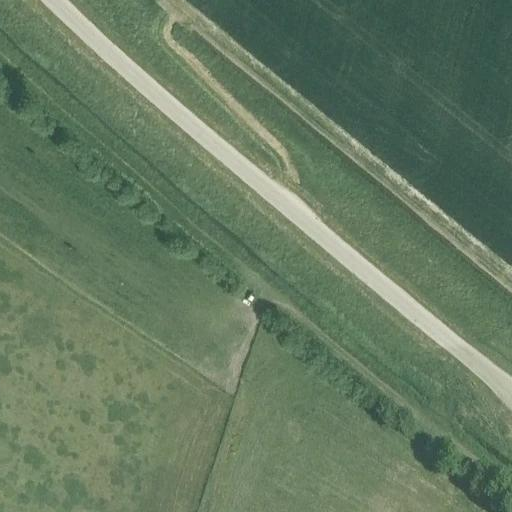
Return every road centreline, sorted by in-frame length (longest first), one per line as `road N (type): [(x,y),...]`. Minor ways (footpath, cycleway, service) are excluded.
road 1 (unclassified): [(511,391),(98,45),(56,0)]
road 2 (track): [(311,226),(260,140),(160,34),(177,3)]
